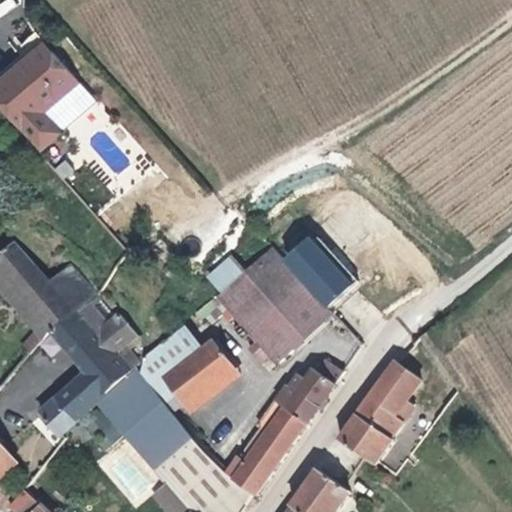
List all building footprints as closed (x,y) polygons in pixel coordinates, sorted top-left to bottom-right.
[(72,85),(40,48),(30,57),(0,82),(0,116),(32,154),(52,137),(35,117),(72,85)] [(38,280),(2,243),(0,245),(0,281),(44,329),(69,306),(86,290),(59,261),(38,280)] [(293,276),(327,311),(347,294),(309,243),(281,267),(291,277),(293,276)] [(248,342),(239,350),(254,367),(263,358),(269,364),(323,315),(327,311),(293,276),(291,277),(281,267),(274,260),(263,248),(208,295),(248,342)] [(0,298),(29,328),(37,336),(44,329),(0,281),(0,298)] [(69,306),(44,329),(82,368),(33,412),(51,432),(88,398),(122,367),(106,348),(116,340),(91,311),(80,320),(69,306)] [(37,336),(29,328),(13,342),(22,352),(37,336)] [(145,384),(153,376),(175,404),(223,364),(201,337),(185,351),(166,329),(138,352),(135,367),(134,369),(145,384)] [(259,373),(269,364),(263,358),(254,367),(259,373)] [(278,386),(248,425),(252,428),(239,445),(227,462),(221,471),(250,495),(336,372),(322,361),(312,375),(307,372),(293,390),(284,385),(281,389),(278,386)] [(390,410),(410,380),(384,362),(333,437),(370,461),(388,435),(384,431),(396,413),(390,410)] [(111,423),(160,479),(189,511),(238,511),(250,495),(221,471),(211,462),(182,434),(165,412),(145,384),(134,369),(135,367),(122,367),(88,398),(100,412),(111,423)] [(145,384),(165,412),(175,404),(153,376),(145,384)] [(111,423),(100,412),(81,429),(92,442),(111,423)] [(0,463),(15,451),(8,443),(3,446),(0,442),(0,463)] [(312,468),(287,504),(297,511),(323,511),(340,488),(312,468)] [(189,511),(160,479),(145,492),(163,511),(189,511)] [(55,511),(28,488),(7,510),(8,511),(55,511)]
